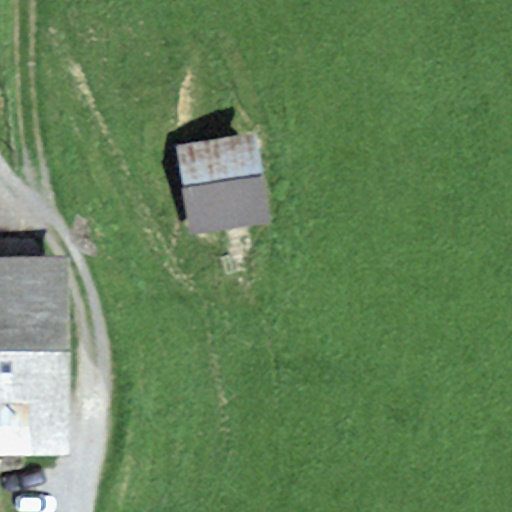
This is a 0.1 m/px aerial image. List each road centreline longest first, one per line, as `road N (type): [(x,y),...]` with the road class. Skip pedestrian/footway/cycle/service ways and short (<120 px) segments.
road 1 (track): [(106,511),(131,370),(113,300),(53,220)]
road 2 (track): [(30,0),(53,220)]
